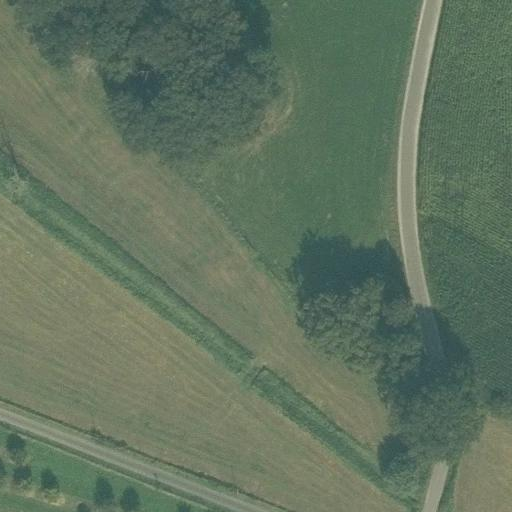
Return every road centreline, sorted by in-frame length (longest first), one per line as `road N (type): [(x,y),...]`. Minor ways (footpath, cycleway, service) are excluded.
road 1 (unclassified): [(435,0),(404,168),(411,281),(443,384),(444,456),(429,511)]
road 2 (residential): [(0,416),(244,511)]
